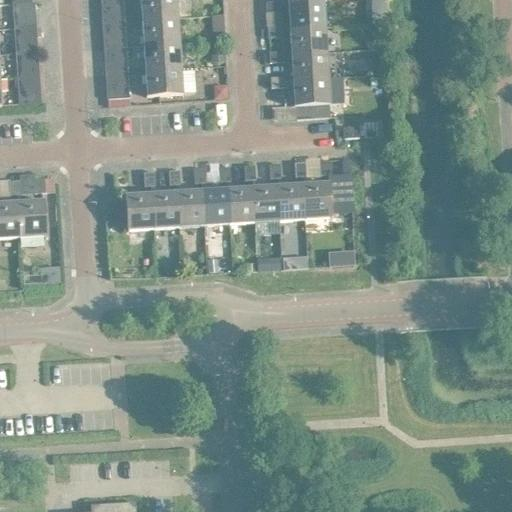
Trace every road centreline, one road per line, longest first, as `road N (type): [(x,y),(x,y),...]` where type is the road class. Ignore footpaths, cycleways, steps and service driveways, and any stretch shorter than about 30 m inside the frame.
road 1 (tertiary): [(232,320),(511,300)]
road 2 (residential): [(47,489),(236,479)]
road 3 (residential): [(79,149),(247,138)]
road 4 (residential): [(90,309),(79,149)]
road 5 (residential): [(236,479),(232,320)]
road 6 (residential): [(79,149),(69,0)]
road 7 (tertiary): [(232,320),(203,302),(90,309)]
road 8 (tertiary): [(92,346),(206,339),(232,320)]
road 9 (residential): [(247,138),(237,0)]
